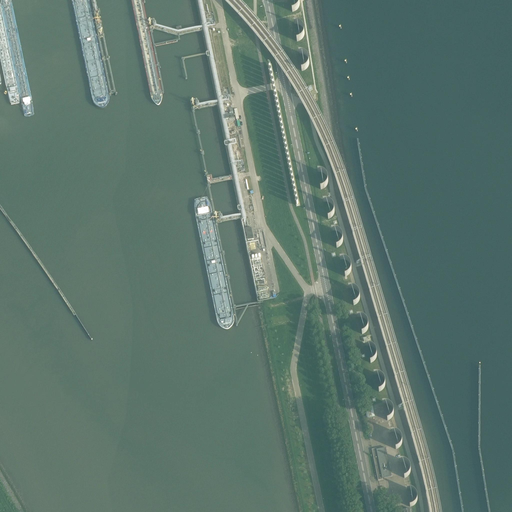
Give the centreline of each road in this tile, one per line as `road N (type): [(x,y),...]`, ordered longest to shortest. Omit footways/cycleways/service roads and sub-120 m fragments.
road 1 (secondary): [(371,511),(325,287)]
road 2 (unclassified): [(321,511),(292,367),(307,290)]
road 3 (unclassified): [(307,290),(260,219),(236,93)]
road 4 (secondary): [(325,287),(283,84)]
